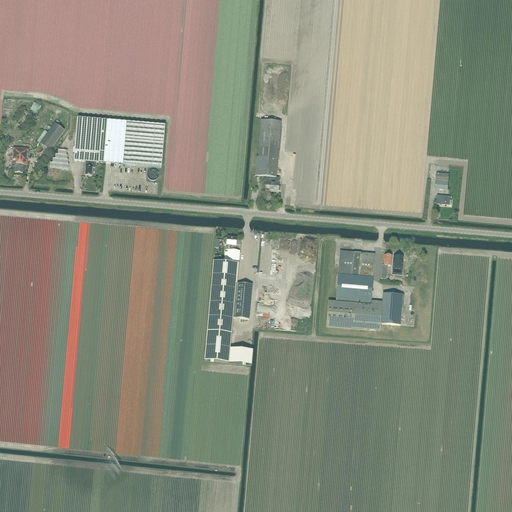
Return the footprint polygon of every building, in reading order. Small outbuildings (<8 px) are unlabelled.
[(41,107),(34,103),(31,110),(38,113),(39,112),(40,113),(40,111),(39,111),(41,107)] [(23,128),(31,116),(23,110),(14,122),(23,128)] [(161,168),(165,126),(77,119),(74,161),(86,162),(90,162),(95,163),(161,168)] [(278,159),(281,122),(261,121),(258,157),(257,157),(256,176),(268,177),(267,182),(266,182),(265,192),(269,192),(269,191),(278,192),(279,178),(276,178),(278,159)] [(64,131),(55,124),(40,145),(50,152),(64,131)] [(24,150),(24,149),(13,148),(12,165),(12,167),(15,167),(14,173),(23,174),(24,166),(27,166),(28,150),(24,150)] [(68,166),(69,148),(62,148),(62,152),(58,152),(58,157),(56,157),(56,161),(52,161),(52,165),(68,166)] [(95,163),(90,162),(86,162),(85,167),(86,167),(85,176),(92,177),(92,168),(95,168),(95,163)] [(448,191),(449,175),(436,174),(435,190),(448,191)] [(450,201),(450,197),(437,196),(436,205),(449,206),(450,206),(451,206),(451,201),(450,201)] [(209,308),(207,332),(231,334),(231,331),(233,319),(236,319),(249,320),(250,308),(252,285),(247,285),(237,284),(238,279),(240,251),(235,251),(235,246),(236,247),(237,239),(227,238),(227,239),(226,239),(225,239),(224,240),(224,241),(223,243),(224,244),(225,244),(226,245),(227,245),(226,250),(228,250),(228,253),(225,252),(224,263),(217,262),(213,262),(209,308)] [(353,253),(340,252),(338,275),(336,303),(329,302),(327,327),(379,332),(380,325),(400,326),(402,308),(403,296),(383,294),(382,305),(372,304),(372,306),(371,306),(373,278),(374,255),(361,254),(361,253),(353,253)] [(391,256),(391,255),(388,255),(388,256),(384,256),(384,266),(382,266),(381,279),(386,280),(387,266),(391,266),(392,256),(391,256)] [(394,275),(405,276),(406,258),(395,257),(394,275)]
